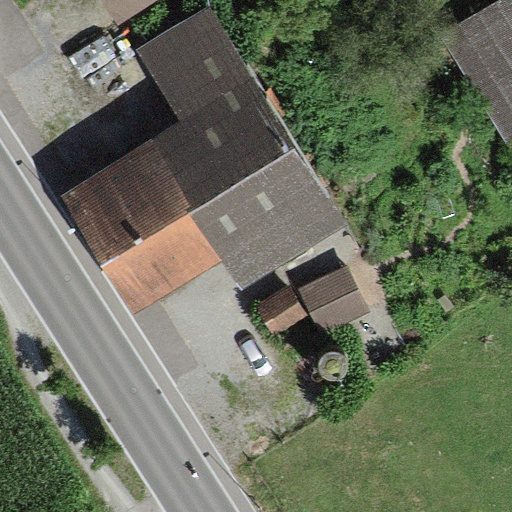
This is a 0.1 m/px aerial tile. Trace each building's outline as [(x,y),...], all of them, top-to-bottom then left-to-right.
[(88,0),(102,26),(154,0),(88,0)] [(511,0),(443,42),(511,158),(511,0)] [(202,20),(136,59),(180,131),(60,203),(131,320),(219,267),(237,297),(334,239),(202,20)] [(343,271),(301,290),(321,335),(363,317),(343,271)] [(284,289),(255,305),(272,337),(302,321),(284,289)]
